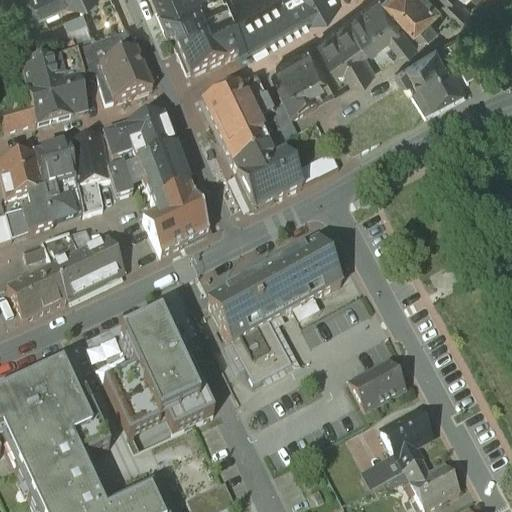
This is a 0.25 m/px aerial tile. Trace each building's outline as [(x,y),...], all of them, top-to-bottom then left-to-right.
[(10,0),(17,23),(69,0),(10,0)] [(198,0),(177,0),(158,7),(171,37),(207,21),(198,0)] [(338,0),(261,0),(237,14),(251,51),(338,0)] [(400,27),(380,0),(379,0),(349,22),(369,50),(388,36),(400,28),(400,27)] [(440,4),(435,0),(389,0),(403,14),(416,26),(427,17),(440,4)] [(467,11),(457,0),(444,0),(441,3),(456,19),(467,11)] [(232,2),(213,9),(217,17),(211,19),(213,25),(237,14),(232,2)] [(213,25),(209,27),(207,21),(171,37),(190,81),(251,51),(237,14),(213,25)] [(427,17),(416,26),(414,27),(418,34),(422,39),(438,29),(427,17)] [(369,50),(349,22),(317,45),(338,73),(342,70),(362,55),(369,50)] [(401,28),(388,36),(401,51),(414,43),(401,26),(400,27),(400,28),(401,28)] [(127,37),(76,55),(81,71),(84,79),(84,80),(96,82),(105,109),(113,106),(151,94),(127,37)] [(464,102),(436,50),(408,68),(414,80),(420,92),(434,118),(464,102)] [(309,51),(275,70),(289,95),(292,100),(307,92),(326,81),(323,76),(319,68),(309,51)] [(76,55),(56,61),(60,75),(51,77),(54,86),(75,80),(76,81),(84,79),(81,71),(76,55)] [(362,55),(342,70),(350,87),(374,73),(362,55)] [(478,82),(466,59),(455,65),(467,88),(478,82)] [(60,75),(56,61),(30,68),(31,72),(20,75),(25,94),(54,86),(51,77),(60,75)] [(408,68),(396,76),(402,87),(414,80),(408,68)] [(54,86),(25,94),(30,111),(35,129),(85,115),(76,81),(75,80),(54,86)] [(256,81),(237,89),(201,107),(232,170),(268,152),(274,149),(268,137),(267,134),(261,137),(255,126),(268,120),(266,116),(270,114),(271,111),(256,81)] [(368,135),(404,111),(384,81),(348,106),(368,135)] [(307,92),(292,100),(289,95),(279,101),(283,109),(290,125),(316,109),(307,92)] [(420,92),(410,99),(413,104),(425,122),(434,118),(420,92)] [(425,122),(413,104),(408,107),(418,126),(425,122)] [(290,125),(283,109),(273,114),(272,118),(278,132),(268,137),(274,149),(296,138),(290,125)] [(30,111),(0,118),(0,131),(2,138),(35,129),(30,111)] [(162,120),(103,139),(111,164),(131,157),(135,168),(174,153),(162,120)] [(99,141),(67,149),(76,192),(96,188),(108,185),(106,174),(99,141)] [(67,149),(34,158),(43,192),(52,230),(82,220),(76,192),(67,149)] [(268,152),(232,170),(253,216),(302,191),(284,155),(272,161),(268,152)] [(135,168),(123,172),(122,169),(106,174),(108,185),(111,185),(116,203),(132,199),(128,186),(141,181),(150,206),(189,192),(174,153),(135,168)] [(34,158),(0,167),(0,184),(5,203),(27,197),(27,196),(43,192),(34,158)] [(331,158),(309,169),(317,184),(338,173),(331,158)] [(96,188),(76,192),(82,220),(101,214),(96,188)] [(29,213),(4,220),(11,244),(52,230),(43,192),(27,196),(27,197),(29,204),(27,205),(29,213)] [(150,206),(143,209),(146,218),(153,215),(155,219),(143,225),(160,260),(207,238),(193,200),(192,201),(189,192),(150,206)] [(4,220),(0,221),(0,247),(11,244),(4,220)] [(64,243),(40,251),(45,262),(50,271),(72,260),(64,243)] [(72,260),(50,271),(66,305),(66,306),(68,304),(69,305),(102,289),(102,288),(120,280),(104,246),(103,246),(72,260)] [(262,276),(286,319),(288,318),(291,316),(311,305),(340,289),(317,247),(262,276)] [(40,251),(23,257),(26,268),(45,262),(40,251)] [(50,271),(6,292),(22,326),(66,305),(50,271)] [(262,276),(206,307),(211,315),(212,317),(229,350),(230,351),(223,355),(236,380),(244,376),(252,392),(262,387),(290,372),(267,329),(280,322),(286,319),(262,276)] [(311,305),(291,316),(298,329),(318,318),(311,305)] [(290,372),(262,387),(265,392),(299,374),(277,333),(284,330),(280,322),(267,329),(290,372)] [(158,329),(118,347),(132,377),(102,390),(133,458),(190,432),(194,430),(212,421),(181,354),(172,358),(158,329)] [(388,368),(347,390),(364,421),(405,399),(388,368)] [(0,447),(0,448),(21,494),(22,496),(29,493),(33,502),(27,505),(29,511),(159,511),(151,493),(110,511),(105,511),(84,465),(108,453),(83,399),(74,403),(60,374),(0,401),(0,447)] [(415,418),(380,437),(392,460),(395,465),(396,465),(415,455),(430,446),(415,418)] [(415,455),(396,465),(403,477),(421,467),(415,455)] [(395,465),(392,460),(359,478),(368,496),(403,477),(396,465),(395,465)] [(421,467),(403,477),(409,489),(428,479),(421,467)] [(409,489),(408,490),(420,511),(434,511),(458,499),(443,471),(428,479),(409,489)] [(227,494),(225,488),(222,490),(218,491),(185,507),(187,511),(231,511),(235,510),(231,502),(227,494)] [(323,506),(318,495),(313,497),(318,508),(323,506)]
